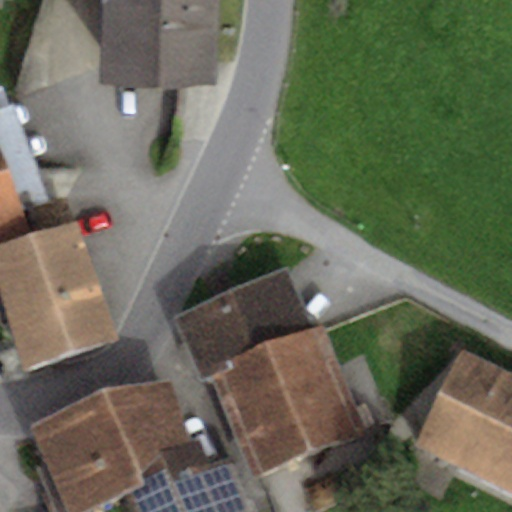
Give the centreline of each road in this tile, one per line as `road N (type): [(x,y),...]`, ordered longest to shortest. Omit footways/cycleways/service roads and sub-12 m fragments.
road 1 (unclassified): [(267,0),(250,105),(133,360),(108,386),(71,401),(0,410)]
road 2 (track): [(511,332),(216,179)]
